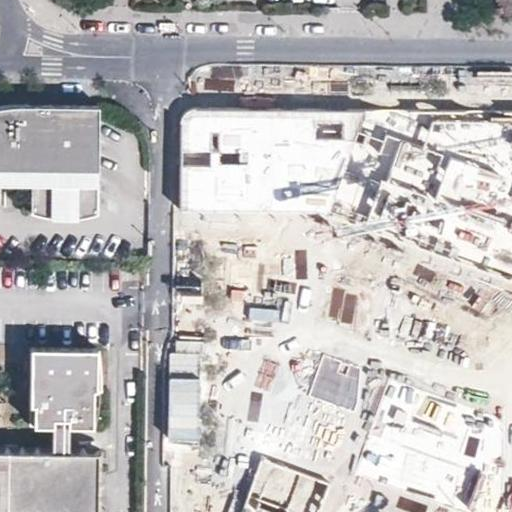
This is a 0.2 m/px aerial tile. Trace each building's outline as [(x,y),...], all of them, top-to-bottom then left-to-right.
[(96,105),(26,106),(26,114),(96,115),(96,105)] [(0,154),(1,154),(8,152),(15,152),(23,153),(29,156),(28,207),(94,208),(96,115),(26,114),(26,106),(7,106),(0,107),(0,154)] [(178,122),(176,206),(323,211),(511,279),(511,113),(428,112),(416,142),(357,127),(366,111),(190,108),(184,111),(181,117),(178,122)] [(94,213),(94,208),(28,207),(28,212),(40,216),(62,218),(71,218),(94,213)] [(318,511),(329,481),(259,457),(240,511),(499,511),(505,418),(319,348),(301,357),(277,427),(441,505),(441,511),(318,511)] [(0,511),(106,511),(107,454),(81,453),(83,426),(96,425),(96,389),(99,389),(99,349),(32,350),(33,427),(55,427),(54,453),(0,451),(0,511)]
